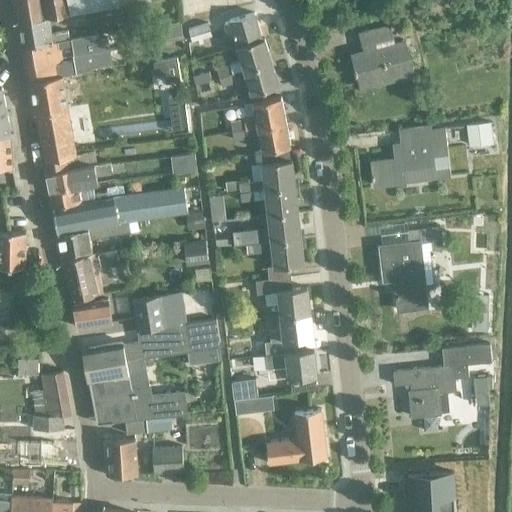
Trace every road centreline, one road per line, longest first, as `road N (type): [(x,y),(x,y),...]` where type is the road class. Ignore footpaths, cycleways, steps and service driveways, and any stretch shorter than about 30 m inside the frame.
road 1 (residential): [(360,502),(318,122),(284,0)]
road 2 (residential): [(95,492),(0,12)]
road 3 (residential): [(95,492),(360,502)]
